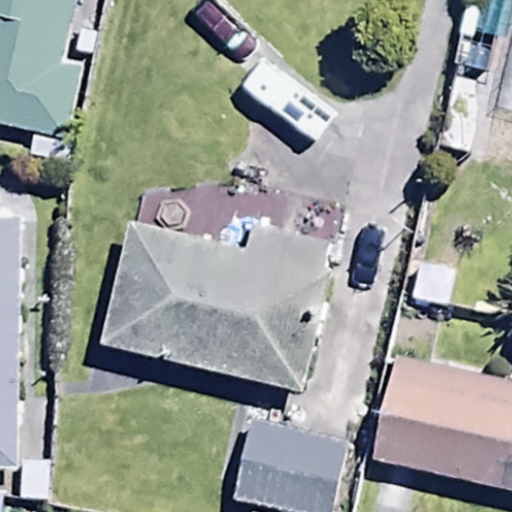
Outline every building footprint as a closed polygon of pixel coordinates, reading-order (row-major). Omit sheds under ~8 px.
[(60,60),(73,0),(0,0),(0,118),(28,125),(22,153),(55,161),(77,63),(60,60)] [(0,471),(12,471),(15,215),(0,214),(0,471)] [(99,344),(299,393),(330,265),(316,262),(320,244),(254,228),(250,244),(130,215),(99,344)] [(458,268),(416,261),(409,302),(451,309),(458,268)] [(511,384),(392,357),(369,457),(511,490),(511,384)] [(253,417),(233,503),(272,511),(330,511),(347,439),(253,417)]
